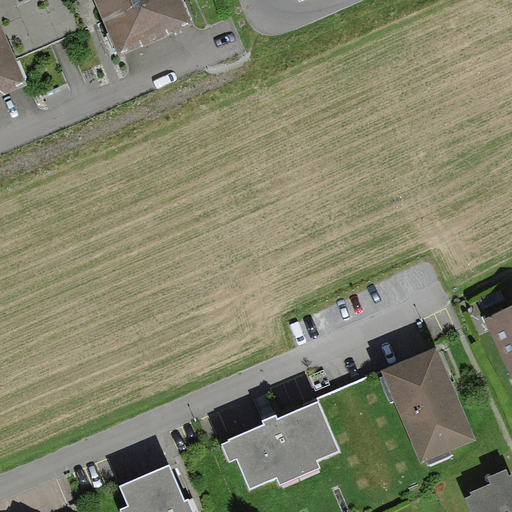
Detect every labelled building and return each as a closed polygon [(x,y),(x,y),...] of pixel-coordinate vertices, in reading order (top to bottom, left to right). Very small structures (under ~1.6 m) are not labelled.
[(90,0),(119,67),(194,36),(178,0),(90,0)] [(0,107),(27,95),(0,32),(0,107)] [(511,384),(511,314),(509,316),(506,311),(509,309),(501,292),(478,302),(488,324),(485,326),(511,384)] [(421,471),(478,447),(438,355),(382,379),(421,471)] [(237,467),(250,497),(277,486),(280,494),(323,476),(320,468),(341,459),(319,408),(278,425),(277,423),(261,429),(263,432),(229,447),(230,449),(223,452),(230,470),(237,467)] [(192,511),(190,507),(185,509),(169,472),(120,493),(128,511),(192,511)] [(511,511),(511,480),(510,482),(507,474),(488,482),(491,488),(470,497),(471,500),(466,502),(470,511),(511,511)]
